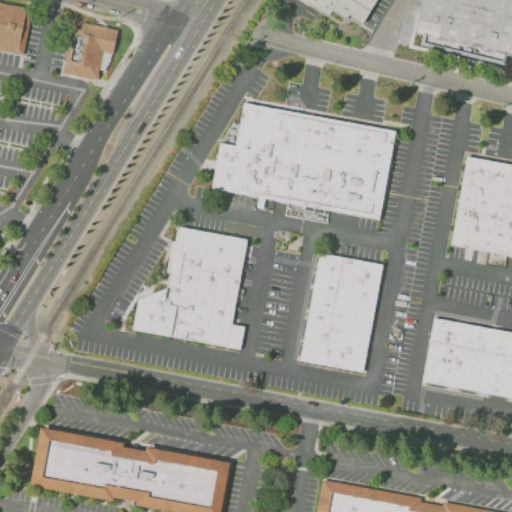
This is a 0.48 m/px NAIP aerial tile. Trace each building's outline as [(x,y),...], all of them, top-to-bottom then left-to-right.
[(307,0),(380,0),(362,31),(307,0)] [(416,32),(423,0),(511,0),(511,56),(506,55),(504,64),(422,45),(424,34),(416,32)] [(0,50),(22,55),(31,9),(0,2),(0,50)] [(70,21),(115,30),(110,55),(101,53),(95,81),(60,74),(70,21)] [(381,221),(397,133),(244,105),(237,146),(221,143),(213,191),(381,221)] [(511,257),(511,165),(469,157),(452,246),(511,257)] [(249,240),(180,228),(168,290),(139,300),(133,332),(242,351),(246,328),(233,325),(249,240)] [(320,254),(384,265),(364,375),(300,364),(320,254)] [(435,318),(511,332),(511,399),(422,383),(435,318)] [(42,431),(230,464),(221,511),(162,511),(31,489),(42,431)] [(322,511),(327,485),(478,511),(322,511)]
